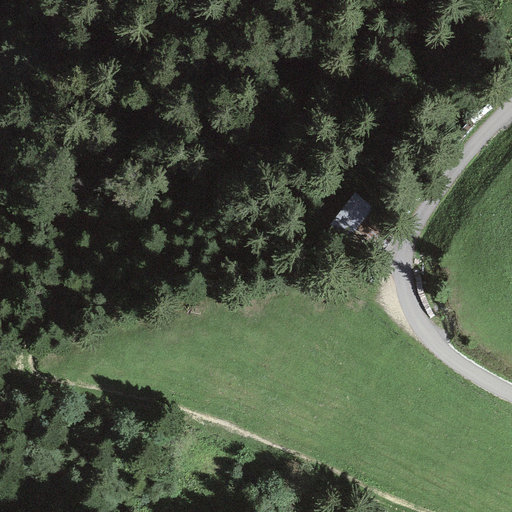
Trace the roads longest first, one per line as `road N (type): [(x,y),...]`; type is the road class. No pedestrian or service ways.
road 1 (track): [(125,0),(115,119),(26,353),(26,373),(43,386),(177,410),(423,511)]
road 2 (unclassified): [(511,106),(415,228),(403,278),(407,302),(433,344),(511,393)]
